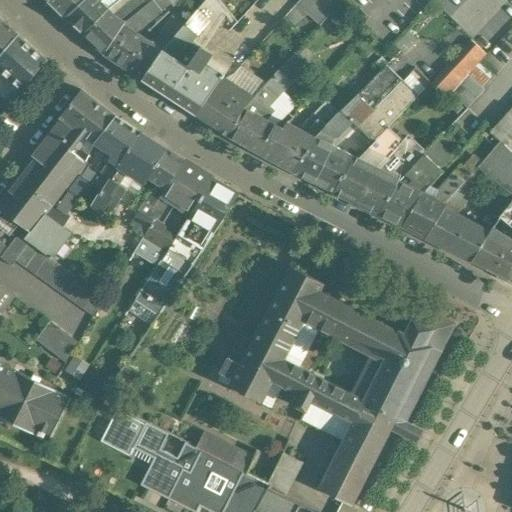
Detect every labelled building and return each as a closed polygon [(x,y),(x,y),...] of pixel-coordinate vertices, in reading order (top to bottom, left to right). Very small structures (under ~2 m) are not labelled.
[(48,0),(48,1),(65,18),(84,0),(48,0)] [(84,0),(65,18),(83,34),(108,9),(99,0),(100,0),(84,0)] [(144,7),(138,0),(135,0),(134,1),(140,10),(143,8),(144,7)] [(152,0),(144,7),(143,8),(152,20),(166,8),(163,4),(158,7),(152,0)] [(220,0),(206,0),(190,19),(193,22),(188,28),(194,34),(181,48),(174,57),(189,67),(192,63),(193,64),(206,56),(210,52),(202,48),(229,11),(220,0)] [(337,7),(329,0),(300,0),(297,4),(320,25),(337,7)] [(369,17),(350,0),(344,0),(339,6),(361,26),(369,17)] [(108,9),(83,34),(104,54),(124,24),(141,10),(140,10),(134,1),(115,16),(108,9)] [(124,24),(104,54),(123,67),(143,37),(135,31),(138,26),(146,24),(152,20),(143,8),(140,10),(141,10),(124,24)] [(0,16),(0,55),(17,36),(19,34),(0,16)] [(174,17),(165,27),(175,36),(184,25),(174,17)] [(175,36),(172,40),(181,48),(194,34),(188,28),(193,22),(190,19),(184,25),(175,36)] [(153,43),(143,37),(123,67),(143,80),(163,50),(172,40),(175,36),(165,27),(160,33),(153,43)] [(47,60),(24,40),(23,41),(17,36),(0,55),(0,95),(11,104),(47,60)] [(172,40),(163,50),(143,80),(169,97),(189,67),(174,57),(181,48),(172,40)] [(471,40),(431,84),(445,99),(486,54),(471,40)] [(224,61),(210,52),(206,56),(193,64),(206,73),(209,69),(215,74),(221,78),(222,77),(230,65),(224,61)] [(294,54),(272,77),(282,84),(303,62),(294,54)] [(193,64),(192,63),(189,67),(169,97),(189,111),(196,115),(221,78),(215,74),(209,69),(206,73),(193,64)] [(386,65),(342,110),(352,121),(357,125),(402,80),(386,65)] [(238,69),(233,73),(224,78),(222,77),(221,78),(196,115),(228,136),(244,107),(256,94),(259,91),(266,83),(238,69)] [(485,89),(468,74),(453,92),(469,107),(485,89)] [(282,84),(272,77),(266,83),(259,91),(264,95),(288,113),(299,97),(282,84)] [(402,80),(357,125),(374,142),(387,128),(418,96),(402,80)] [(82,90),(31,155),(34,158),(17,179),(52,206),(65,190),(86,162),(71,151),(74,147),(79,151),(88,139),(94,143),(115,116),(82,90)] [(339,112),(327,100),(314,113),(318,117),(327,125),(339,112)] [(279,127),(244,107),(228,136),(262,156),(262,155),(279,127)] [(511,107),(505,115),(506,115),(491,132),(500,141),(501,141),(510,150),(511,148),(511,107)] [(314,137),(293,172),(314,183),(336,148),(323,141),(329,135),(331,137),(337,136),(352,121),(342,110),(339,112),(327,125),(314,137)] [(107,153),(96,169),(89,165),(81,176),(92,183),(81,200),(92,207),(141,133),(141,132),(115,116),(94,143),(107,153)] [(305,132),(283,120),(279,127),(262,155),(262,156),(293,172),(314,137),(327,125),(318,117),(305,132)] [(402,142),(387,128),(374,142),(358,159),(356,158),(333,192),(355,203),(376,168),(401,180),(425,154),(406,137),(402,142)] [(141,133),(92,207),(109,218),(128,189),(119,183),(127,172),(144,184),(148,178),(166,149),(141,132),(141,133)] [(401,180),(400,181),(422,192),(455,156),(438,140),(425,154),(401,180)] [(511,151),(510,150),(501,141),(500,141),(477,168),(506,191),(511,196),(511,151)] [(336,148),(314,183),(333,192),(356,158),(336,148)] [(183,160),(166,149),(148,178),(159,184),(154,192),(151,191),(138,211),(154,220),(156,216),(150,212),(183,160)] [(213,178),(184,160),(183,160),(150,212),(156,216),(157,216),(163,220),(175,203),(191,214),(192,214),(213,179),(213,178)] [(86,162),(65,190),(81,200),(92,183),(81,176),(89,165),(86,162)] [(471,175),(459,164),(453,171),(465,181),(469,177),(471,175)] [(401,180),(376,168),(355,203),(379,215),(400,181),(401,180)] [(453,171),(439,186),(440,194),(437,200),(446,204),(458,190),(465,181),(453,171)] [(465,181),(458,190),(464,195),(476,182),(469,177),(465,181)] [(52,206),(17,179),(0,201),(0,209),(30,232),(31,233),(44,216),(52,206)] [(239,193),(213,179),(192,214),(191,214),(180,230),(179,232),(203,247),(239,193)] [(400,181),(379,215),(402,227),(422,192),(400,181)] [(458,190),(446,204),(444,207),(451,211),(464,195),(458,190)] [(511,196),(506,191),(491,209),(501,216),(504,211),(504,210),(511,200),(511,196)] [(437,200),(422,192),(402,227),(425,238),(444,207),(446,204),(437,200)] [(71,217),(52,206),(44,216),(62,229),(71,217)] [(451,211),(444,207),(425,238),(471,262),(490,232),(480,226),(451,211)] [(501,216),(491,209),(480,226),(490,232),(493,228),(501,216)] [(154,220),(138,211),(133,220),(136,230),(145,235),(154,220)] [(62,229),(44,216),(31,233),(26,240),(29,242),(52,258),(70,235),(62,229)] [(180,230),(163,220),(157,216),(156,216),(154,220),(145,235),(143,238),(166,253),(179,232),(180,230)] [(511,244),(511,239),(493,228),(490,232),(471,262),(493,273),(511,244)] [(22,242),(16,237),(8,248),(1,258),(11,266),(16,261),(29,242),(26,240),(31,233),(30,232),(22,242)] [(179,232),(166,253),(157,266),(137,296),(138,297),(160,311),(203,247),(179,232)] [(166,253),(143,238),(134,252),(157,266),(166,253)] [(8,248),(0,241),(0,257),(1,258),(8,248)] [(52,258),(29,242),(16,261),(93,316),(106,298),(52,258)] [(511,244),(493,273),(511,282),(511,244)] [(364,258),(352,252),(346,265),(350,271),(358,271),(364,258)] [(352,394),(284,359),(304,320),(372,356),(388,326),(320,290),(323,284),(290,266),(284,278),(254,336),(243,331),(221,373),(233,379),(229,386),(270,407),(281,386),(301,396),(296,406),(305,410),(310,401),(311,401),(302,419),(317,426),(320,421),(345,435),(319,487),(352,504),(396,418),(352,394)] [(13,295),(0,285),(0,310),(0,311),(13,295)] [(151,325),(160,311),(138,297),(129,310),(151,325)] [(456,325),(404,298),(389,327),(388,326),(372,356),(352,394),(396,418),(405,423),(456,325)] [(79,342),(50,320),(36,340),(66,363),(79,342)] [(73,355),(64,370),(80,380),(89,365),(73,355)] [(56,390),(15,370),(15,371),(1,364),(0,365),(0,417),(34,435),(36,430),(51,438),(71,398),(70,397),(70,398),(56,391),(56,390)] [(132,451),(134,448),(146,423),(118,409),(104,436),(132,451)] [(185,501),(208,454),(196,448),(185,443),(177,458),(161,449),(169,434),(146,423),(134,448),(154,458),(141,485),(169,500),(172,494),(185,501)] [(253,457),(204,432),(196,447),(196,448),(208,454),(244,472),(245,472),(253,457)] [(303,463),(283,453),(267,483),(269,485),(267,489),(284,497),(285,498),(303,463)] [(208,454),(185,501),(182,506),(186,508),(193,511),(196,511),(203,500),(210,503),(206,510),(211,511),(224,511),(244,472),(208,454)] [(245,472),(244,472),(224,511),(254,511),(255,511),(255,510),(267,489),(269,485),(245,472)] [(275,511),(284,497),(267,489),(255,510),(258,511),(275,511)] [(313,511),(285,498),(284,497),(275,511),(313,511)]
